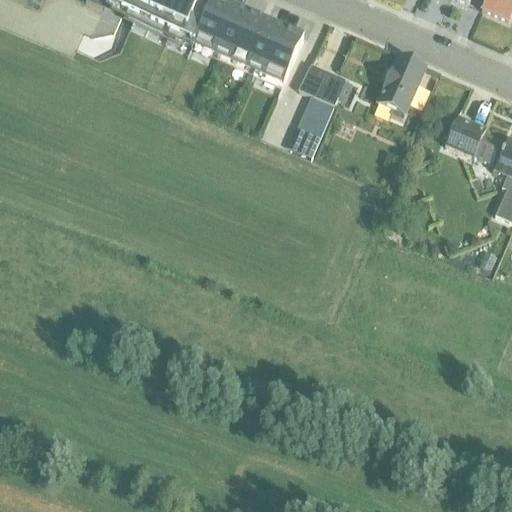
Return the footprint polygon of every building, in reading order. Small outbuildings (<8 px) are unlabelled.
[(88,0),(86,5),(103,12),(104,9),(108,0),(88,0)] [(108,0),(104,9),(121,16),(128,0),(108,0)] [(128,0),(121,16),(193,48),(214,4),(205,0),(128,0)] [(511,0),(487,0),(481,13),(509,25),(511,16),(511,0)] [(214,4),(192,50),(282,90),(303,44),(214,4)] [(399,59),(377,108),(393,114),(391,118),(403,123),(426,71),(399,59)] [(311,70),(299,94),(310,102),(333,112),(337,103),(345,107),(353,88),(311,70)] [(310,102),(289,152),(312,161),(333,112),(310,102)] [(511,145),(508,143),(506,147),(484,138),(486,134),(458,121),(445,150),(473,162),(473,161),(496,171),(494,175),(506,181),(502,192),(507,194),(495,219),(511,226),(511,145)] [(485,256),(480,269),(490,273),(496,260),(485,256)]
